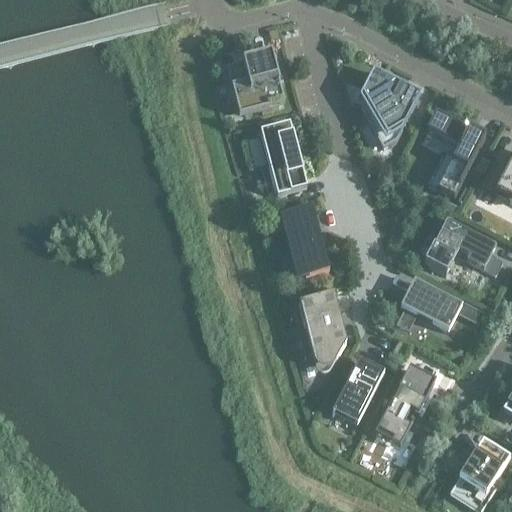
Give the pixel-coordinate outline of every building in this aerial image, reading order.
[(258,116),(283,109),(271,59),(225,71),(238,121),(244,119),(258,116)] [(408,128),(419,106),(417,105),(419,100),(383,81),(372,76),(364,92),(361,99),(367,109),(362,119),(382,154),(396,146),(406,127),(408,128)] [(459,151),(453,162),(436,193),(436,194),(453,204),(485,143),(435,117),(426,135),(459,151)] [(302,181),(295,151),(289,129),(259,136),(275,196),(276,202),(306,194),(302,181)] [(511,206),(511,161),(500,156),(482,191),(511,206)] [(328,280),(312,217),(311,214),(282,221),(300,287),(328,280)] [(502,267),(491,259),(495,252),(440,223),(431,241),(437,244),(424,269),(445,280),(448,274),(450,274),(454,267),(452,266),(458,255),(469,261),(466,266),(480,273),(495,281),(502,267)] [(400,312),(404,314),(447,337),(457,319),(478,330),(482,321),(462,311),(430,294),(413,286),(400,312)] [(340,311),(352,307),(347,293),(335,297),(340,311)] [(345,348),(333,299),(329,300),(298,308),(304,331),(308,330),(318,369),(336,364),(345,348)] [(299,342),(304,360),(313,358),(308,340),(299,342)] [(358,426),(383,379),(359,366),(334,413),(331,419),(355,431),(358,426)] [(418,420),(435,386),(431,384),(431,385),(409,373),(380,429),(379,429),(374,440),(399,453),(410,432),(406,430),(402,428),(409,415),(418,420)] [(511,400),(502,417),(511,422),(511,400)] [(492,454),(482,448),(479,453),(453,492),(485,511),(495,495),(491,492),(509,465),(492,454)]
